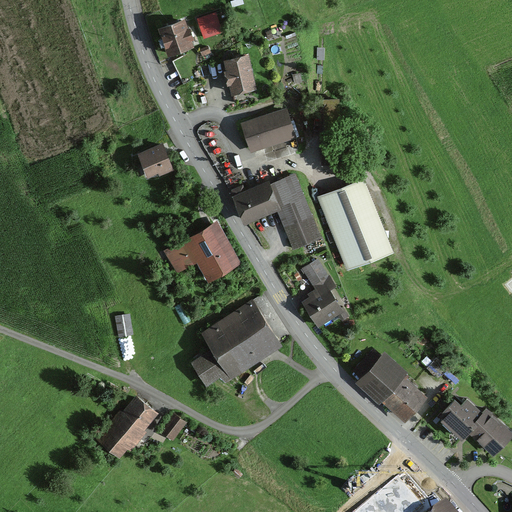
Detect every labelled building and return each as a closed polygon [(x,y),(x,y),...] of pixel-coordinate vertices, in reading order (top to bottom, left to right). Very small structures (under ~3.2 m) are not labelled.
[(219,14),(201,20),(207,39),(225,33),(219,14)] [(189,20),(164,28),(173,56),(198,48),(189,20)] [(254,56),(231,61),(238,98),(262,93),(254,56)] [(182,82),(192,80),(185,58),(176,61),(182,82)] [(210,81),(218,76),(211,65),(203,71),(210,81)] [(346,99),(326,99),(326,162),(346,162),(346,99)] [(292,108),(247,123),(256,150),(301,135),(292,108)] [(164,145),(141,154),(150,177),(173,168),(164,145)] [(298,172),(240,195),(250,222),(282,210),(297,249),(324,238),(298,172)] [(367,179),(318,198),(347,271),(396,253),(367,179)] [(219,221),(165,251),(177,272),(201,259),(212,278),(241,262),(219,221)] [(322,259),(306,269),(321,292),(307,301),(323,326),(347,311),(334,291),(340,287),(322,259)] [(216,349),(196,362),(210,385),(230,372),(234,378),(285,347),(255,299),(205,331),(216,349)] [(131,314),(116,317),(121,339),(136,336),(131,314)] [(386,350),(363,375),(411,419),(434,395),(386,350)] [(471,393),(446,417),(469,439),(477,431),(500,453),(511,440),(511,423),(498,409),(493,414),(471,393)] [(140,394),(101,437),(121,456),(161,413),(140,394)] [(193,429),(175,413),(162,428),(180,444),(193,429)] [(452,511),(442,501),(429,511),(452,511)]
